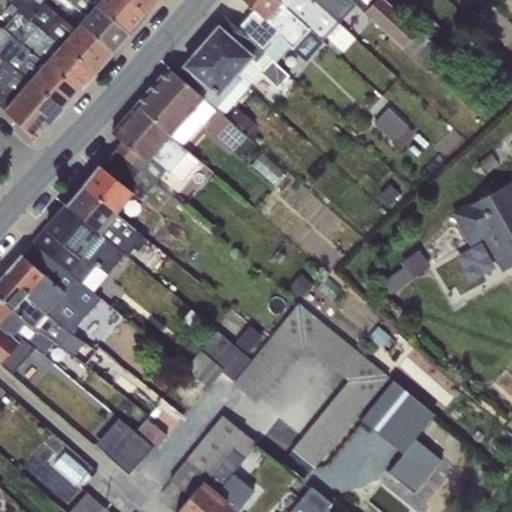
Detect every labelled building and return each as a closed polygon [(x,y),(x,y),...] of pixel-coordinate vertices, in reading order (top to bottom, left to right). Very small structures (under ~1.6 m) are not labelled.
[(30,0),(11,0),(8,4),(93,74),(112,53),(77,23),(74,28),(42,1),(38,6),(30,0)] [(128,34),(88,0),(65,0),(85,16),(77,23),(112,53),(128,34)] [(145,16),(126,0),(88,0),(128,34),(145,16)] [(126,0),(145,16),(158,0),(126,0)] [(291,49),(308,30),(276,0),(241,0),(252,10),(237,29),(263,53),(278,37),(289,47),(291,49)] [(313,0),(276,0),(308,30),(320,41),(338,23),(337,22),(313,0)] [(350,0),(313,0),(337,22),(355,4),(350,0)] [(350,0),(355,4),(428,70),(442,54),(383,0),(350,0)] [(93,74),(8,4),(4,10),(12,17),(2,28),(10,35),(77,92),(93,74)] [(225,18),(201,46),(247,88),(261,72),(277,87),(287,76),(263,53),(237,29),(225,18)] [(2,28),(0,30),(0,46),(10,35),(2,28)] [(308,30),(291,49),(306,62),(322,43),(320,41),(308,30)] [(10,35),(0,46),(0,55),(62,110),(77,92),(10,35)] [(278,37),(263,53),(274,64),(289,47),(278,37)] [(201,46),(176,75),(221,115),(247,88),(201,46)] [(62,110),(0,55),(0,107),(34,142),(62,110)] [(168,68),(135,106),(180,145),(200,123),(231,151),(245,136),(226,119),(221,115),(176,75),(168,68)] [(180,145),(135,106),(111,134),(124,145),(118,152),(131,163),(135,158),(144,164),(150,157),(181,182),(199,161),(180,145)] [(236,108),(226,119),(245,136),(255,124),(236,108)] [(388,109),(373,126),(392,143),(393,142),(400,149),(414,134),(406,127),(407,126),(388,109)] [(114,149),(82,188),(115,214),(133,194),(139,200),(155,182),(131,163),(118,152),(115,149),(115,150),(114,149)] [(261,154),(250,165),(273,184),(283,173),(261,154)] [(466,203),(449,212),(468,246),(482,238),(501,272),(511,265),(511,181),(467,205),(466,203)] [(82,188),(65,207),(123,254),(151,277),(167,257),(139,234),(115,214),(82,188)] [(65,207),(32,244),(87,289),(91,292),(123,254),(65,207)] [(32,244),(5,274),(25,295),(57,324),(68,332),(89,310),(78,300),(87,289),(32,244)] [(418,250),(402,266),(410,278),(428,266),(418,250)] [(5,274),(0,279),(0,300),(23,321),(53,342),(73,356),(83,342),(68,332),(57,324),(25,295),(5,274)] [(300,274),(288,287),(301,298),(313,287),(300,274)] [(23,321),(0,300),(0,326),(19,344),(25,338),(35,347),(44,353),(53,342),(23,321)] [(297,302),(232,383),(255,400),(302,343),(347,381),(291,448),(281,462),(312,486),(317,490),(327,478),(314,468),(388,377),(297,302)] [(248,325),(234,342),(247,354),(262,336),(248,325)] [(0,326),(0,365),(11,375),(35,347),(25,338),(19,344),(0,326)] [(216,330),(184,368),(208,387),(221,371),(231,379),(249,359),(216,330)] [(99,346),(83,364),(111,387),(119,377),(130,386),(137,378),(99,346)] [(158,405),(148,417),(168,433),(178,421),(158,405)] [(222,415),(169,480),(190,497),(243,434),(222,415)] [(118,417),(95,443),(128,472),(151,446),(118,417)] [(135,432),(155,449),(166,435),(146,419),(135,432)] [(190,497),(177,511),(235,511),(253,491),(231,473),(255,444),(243,434),(190,497)] [(312,486),(288,511),(329,511),(326,508),(331,502),(317,490),(312,486)] [(86,493),(67,511),(100,511),(103,508),(86,493)]
